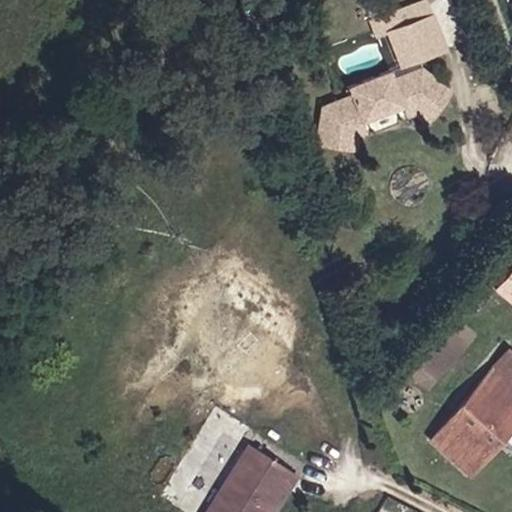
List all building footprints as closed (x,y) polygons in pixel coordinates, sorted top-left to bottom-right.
[(426,0),(419,0),(371,18),(379,38),(388,34),(401,68),(446,51),(426,0)] [(321,150),(360,157),(360,142),(366,141),(364,131),(403,112),(409,121),(418,116),(420,116),(435,124),(451,93),(422,76),(417,77),(403,85),(394,69),(355,88),(360,97),(325,112),(321,150)] [(511,274),(499,292),(511,301),(511,274)] [(511,353),(437,440),(478,475),(511,435),(511,353)] [(291,461),(285,457),(251,436),(203,511),(259,511),(263,506),(291,461)] [(291,461),(263,506),(272,511),(276,511),(304,469),(291,461)]
